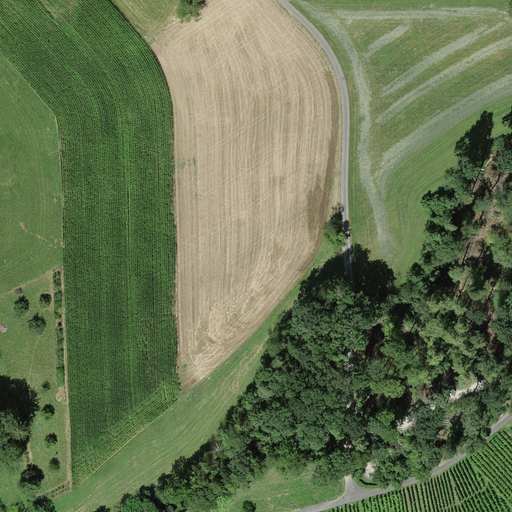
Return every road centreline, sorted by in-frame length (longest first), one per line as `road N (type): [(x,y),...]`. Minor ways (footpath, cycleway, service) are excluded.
road 1 (track): [(282,0),(321,42),(340,78),(347,497)]
road 2 (track): [(347,497),(434,469),(511,408)]
road 3 (track): [(345,405),(361,427),(380,429),(511,372)]
